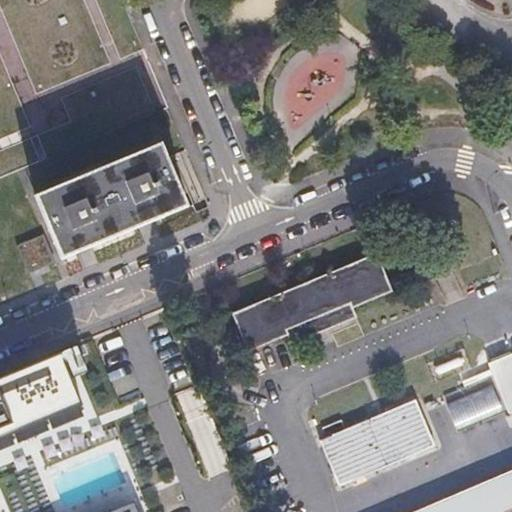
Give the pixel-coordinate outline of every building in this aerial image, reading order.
[(161,145),(35,197),(61,260),(75,254),(81,251),(91,247),(138,228),(150,223),(154,221),(187,207),(166,157),(161,145)] [(377,249),(227,311),(237,336),(243,350),(248,349),(285,334),(289,344),(356,317),(358,316),(355,308),(395,292),(387,272),(381,259),(377,249)] [(0,435),(78,403),(55,350),(0,373),(0,435)] [(511,350),(498,356),(488,361),(495,376),(508,408),(509,411),(511,410),(511,350)] [(443,362),(433,365),(435,372),(464,363),(460,351),(441,357),(443,362)] [(495,376),(441,398),(455,430),(508,408),(495,376)] [(340,484),(434,444),(414,399),(321,439),(340,484)] [(511,468),(406,511),(497,511),(511,506),(511,468)]
